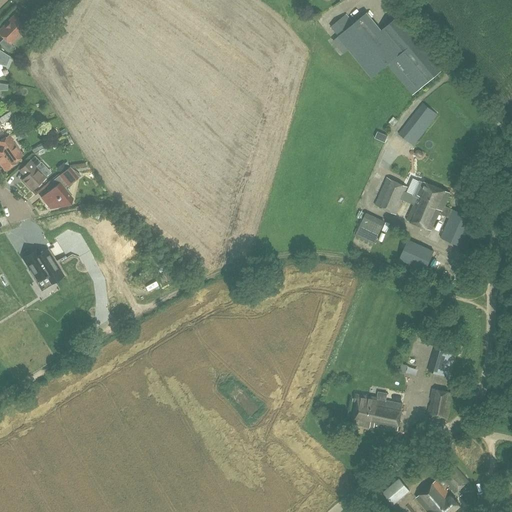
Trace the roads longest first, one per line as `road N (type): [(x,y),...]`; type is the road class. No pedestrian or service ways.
road 1 (track): [(0,395),(131,312),(256,258),(299,256),(378,271),(491,307)]
road 2 (unclassified): [(454,425),(485,375),(495,260),(511,184)]
road 3 (unclassified): [(511,135),(396,0)]
road 4 (unclassified): [(334,511),(454,425)]
